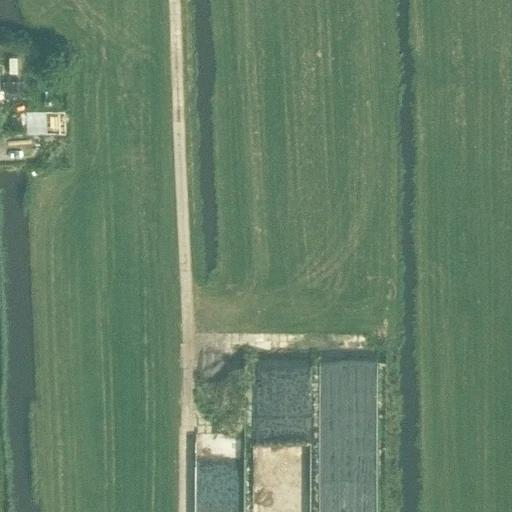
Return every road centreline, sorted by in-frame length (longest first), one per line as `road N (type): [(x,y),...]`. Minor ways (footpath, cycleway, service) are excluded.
road 1 (track): [(189,511),(177,0)]
road 2 (track): [(54,204),(62,511)]
